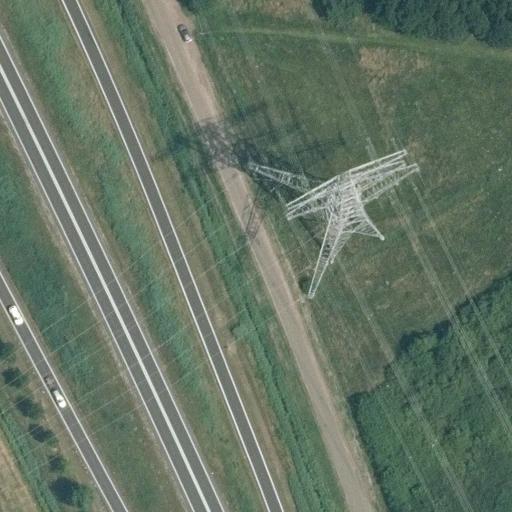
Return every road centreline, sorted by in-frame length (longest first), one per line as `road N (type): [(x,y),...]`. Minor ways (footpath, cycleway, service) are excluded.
road 1 (unclassified): [(367,511),(151,0)]
road 2 (trunk): [(273,511),(66,0)]
road 3 (trunk): [(207,511),(0,72)]
road 4 (trunk): [(0,283),(122,511)]
